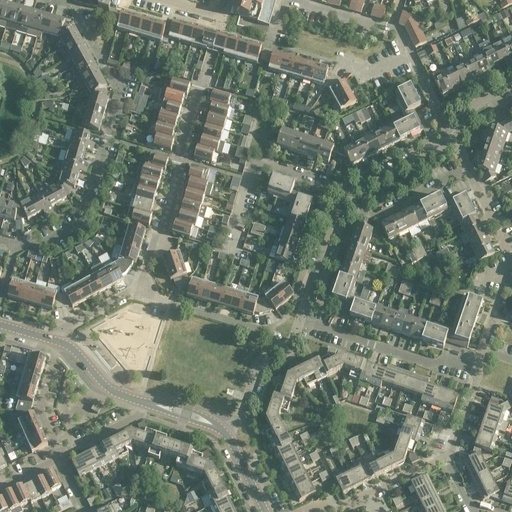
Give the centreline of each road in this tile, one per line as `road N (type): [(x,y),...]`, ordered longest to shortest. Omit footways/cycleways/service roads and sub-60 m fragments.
road 1 (residential): [(15,243),(36,247),(82,221),(118,93),(74,6),(51,0)]
road 2 (residential): [(141,292),(206,72)]
road 3 (residential): [(231,255),(250,165),(331,184),(344,197)]
road 4 (residential): [(478,368),(446,357),(433,364),(298,319)]
road 5 (residential): [(280,348),(269,330),(141,292)]
road 6 (residential): [(344,197),(376,216),(468,170)]
road 7 (residential): [(298,319),(344,197)]
road 8 (residential): [(330,511),(443,455)]
road 9 (residential): [(344,197),(454,140)]
road 10 (residential): [(56,340),(39,409),(58,457)]
